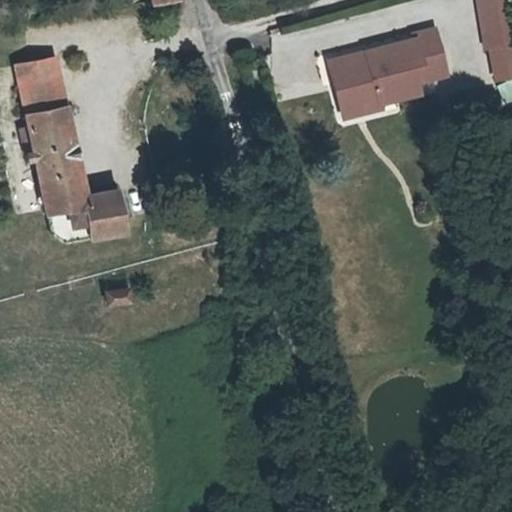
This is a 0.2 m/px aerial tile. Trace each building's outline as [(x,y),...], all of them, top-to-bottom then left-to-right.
[(493,44),(511,40),(511,0),(486,0),(488,9),(487,10),(493,44)] [(10,26),(12,39),(49,33),(45,19),(10,26)] [(339,62),(349,100),(364,96),(374,103),(395,97),(396,100),(430,91),(427,77),(456,70),(445,28),(422,34),(423,39),(339,62)] [(74,167),(79,192),(122,184),(113,146),(80,151),(49,33),(12,39),(20,88),(9,91),(16,121),(27,120),(38,174),(74,167)] [(511,61),(511,40),(493,44),(497,64),(511,61)] [(511,75),(495,79),(500,99),(511,96),(511,75)] [(364,96),(349,100),(353,117),(396,105),(396,100),(395,97),(374,103),(364,96)] [(43,199),(79,192),(74,167),(38,174),(43,199)] [(119,230),(119,228),(94,236),(100,258),(125,253),(125,252),(119,230)] [(103,287),(104,304),(132,302),(131,285),(103,287)]
